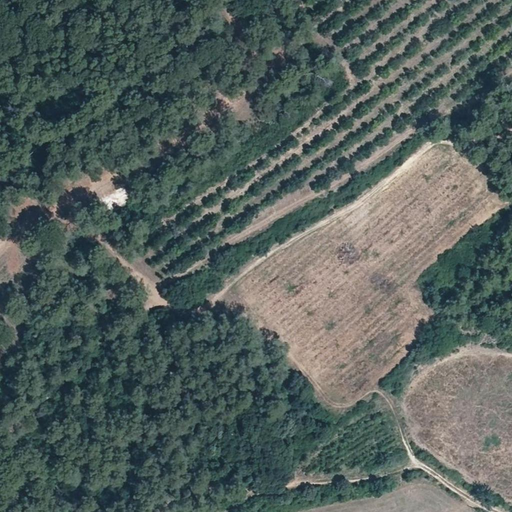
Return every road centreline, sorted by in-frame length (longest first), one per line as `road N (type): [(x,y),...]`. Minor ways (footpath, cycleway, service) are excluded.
road 1 (track): [(195,489),(213,470),(216,435),(177,397),(167,375),(168,348),(186,316),(249,263),(354,206),(442,139),(511,134)]
road 2 (track): [(138,511),(195,489),(358,480),(421,466),(499,511)]
